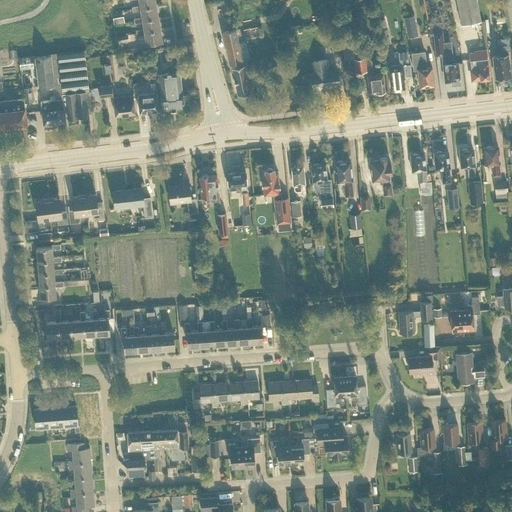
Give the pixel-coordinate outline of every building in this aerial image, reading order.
[(455,0),(461,24),(480,20),(476,0),(455,0)] [(142,19),(158,16),(156,4),(140,7),(140,5),(132,6),(133,11),(140,10),(142,17),(142,19)] [(366,5),(361,15),(368,18),(373,8),(366,5)] [(124,22),(123,15),(112,17),(114,24),(124,22)] [(418,35),(414,15),(403,17),(407,37),(418,35)] [(145,31),(160,28),(158,16),(142,19),(142,17),(134,18),(135,22),(143,21),(144,28),(145,31)] [(376,21),(378,31),(387,29),(385,19),(376,21)] [(443,42),(442,32),(441,21),(428,23),(429,33),(430,35),(434,35),(437,55),(441,54),(444,54),(443,42)] [(300,25),(290,27),(291,34),(302,32),(300,25)] [(146,43),(162,40),(160,28),(145,31),(144,28),(136,30),(137,35),(145,33),(146,43)] [(244,60),(242,61),(235,29),(223,31),(230,63),(237,94),(250,91),(244,60)] [(127,34),(117,35),(118,42),(129,40),(127,34)] [(500,55),(493,56),(495,77),(503,77),(504,78),(507,77),(508,76),(510,76),(508,54),(506,45),(510,44),(509,37),(498,39),(500,55)] [(451,41),(443,42),(444,54),(441,54),(444,82),(451,81),(452,85),(460,84),(460,80),(461,80),(458,61),(454,61),(451,41)] [(85,90),(85,89),(88,88),(84,49),(49,53),(50,55),(54,85),(53,85),(55,99),(63,98),(64,108),(67,108),(69,119),(89,116),(85,90)] [(473,52),(469,52),(471,69),(472,79),(480,78),(482,79),(487,79),(489,77),(487,62),(486,57),(487,57),(486,49),(473,50),(473,52)] [(388,66),(391,89),(392,89),(394,90),(398,90),(399,88),(404,88),(403,80),(404,79),(404,76),(412,75),(410,63),(409,64),(407,51),(398,52),(399,65),(388,66)] [(431,67),(427,67),(425,51),(411,52),(413,70),(418,69),(420,86),(425,85),(427,87),(432,86),(434,84),(431,67)] [(39,86),(53,85),(54,85),(50,55),(35,57),(39,86)] [(373,75),(372,66),(371,60),(367,57),(354,58),(353,58),(355,72),(367,70),(368,75),(367,76),(369,92),(384,90),(382,74),(373,75)] [(320,86),(339,84),(337,70),(328,72),(326,60),(314,61),(315,74),(310,74),(311,87),(313,87),(313,89),(321,88),(320,86)] [(184,107),(189,106),(188,94),(182,94),(180,71),(159,74),(160,84),(156,84),(157,91),(161,90),(162,96),(160,96),(162,110),(184,107)] [(112,84),(99,86),(100,96),(113,95),(112,84)] [(34,101),(32,86),(23,87),(25,102),(34,101)] [(139,112),(159,110),(156,92),(137,94),(139,112)] [(115,115),(135,113),(133,95),(113,97),(115,115)] [(23,98),(0,100),(0,129),(27,126),(25,109),(24,109),(23,98)] [(65,121),(64,108),(63,98),(55,99),(40,101),(43,124),(65,121)] [(498,146),(484,147),(486,164),(491,164),(492,175),(500,174),(499,163),(498,146)] [(473,149),(459,150),(460,158),(459,158),(460,166),(467,166),(468,176),(475,175),(474,165),(473,149)] [(448,151),(434,152),(435,169),(441,168),(442,182),(450,182),(449,168),(448,151)] [(429,172),(426,172),(424,153),(410,154),(412,171),(418,170),(420,193),(431,192),(429,172)] [(379,159),(370,160),(371,170),(372,180),(382,179),(383,194),(392,193),(391,184),(389,184),(389,178),(389,173),(392,173),(391,165),(388,165),(387,157),(379,157),(379,159)] [(350,160),(335,162),(337,181),(343,180),(345,196),(353,195),(351,179),(352,179),(352,178),(353,178),(352,172),(351,172),(350,160)] [(330,178),(326,178),(325,163),(311,164),(313,181),(313,186),(314,188),(316,189),(317,190),(318,190),(320,190),(322,207),(333,206),(330,178)] [(306,193),(303,165),(291,167),(293,185),(294,189),(296,191),(301,190),(302,193),(306,193)] [(274,168),(272,169),(270,168),(268,168),(266,169),(261,170),(262,180),(263,180),(264,194),(273,193),(273,199),(274,199),(276,223),(290,221),(288,197),(280,198),(280,192),(279,192),(277,174),(274,174),(274,168)] [(248,203),(245,171),(227,173),(229,189),(239,188),(239,193),(242,192),(243,203),(248,203)] [(210,175),(199,176),(201,196),(210,195),(210,200),(219,199),(217,175),(210,175)] [(468,181),(470,203),(482,202),(481,180),(468,181)] [(508,196),(506,180),(494,181),(495,197),(508,196)] [(168,186),(170,203),(187,200),(189,212),(198,211),(196,197),(191,198),(189,182),(182,183),(182,184),(168,186)] [(142,187),(113,191),(115,207),(143,204),(145,217),(153,216),(151,196),(143,197),(142,187)] [(459,208),(457,187),(446,188),(448,209),(459,208)] [(84,194),(87,214),(93,214),(94,219),(104,218),(103,206),(97,207),(96,193),(91,194),(91,193),(84,194)] [(79,215),(87,214),(84,194),(78,194),(78,195),(73,196),(74,209),(69,210),(70,222),(80,221),(79,215)] [(360,195),(361,210),(371,209),(369,194),(360,195)] [(48,198),(50,219),(57,218),(57,224),(68,223),(66,210),(61,211),(59,198),(54,199),(54,197),(48,198)] [(43,219),(50,219),(48,198),(41,199),(41,200),(36,200),(39,226),(43,225),(43,219)] [(301,215),(299,200),(290,201),(292,216),(301,215)] [(362,234),(361,225),(359,211),(349,212),(351,226),(351,227),(349,227),(350,235),(362,234)] [(228,233),(226,212),(216,213),(218,234),(228,233)] [(198,226),(197,218),(187,219),(188,227),(198,226)] [(52,238),(52,231),(38,233),(39,239),(52,238)] [(311,245),(310,236),(303,237),(304,246),(311,245)] [(37,257),(53,256),(53,249),(61,248),(60,243),(52,244),(52,246),(36,247),(37,257)] [(38,270),(55,269),(54,261),(61,260),(61,256),(53,256),(37,257),(38,270)] [(39,282),(56,281),(55,273),(63,273),(62,268),(55,269),(38,270),(39,282)] [(511,279),(511,287),(503,288),(503,295),(497,296),(497,304),(504,304),(504,307),(511,306),(511,279)] [(39,282),(40,297),(57,296),(56,286),(64,285),(63,280),(56,281),(39,282)] [(432,294),(427,294),(428,301),(420,302),(420,310),(398,311),(400,332),(414,332),(413,316),(421,315),(421,318),(432,317),(431,302),(432,302),(432,294)] [(463,330),(474,329),(473,313),(479,313),(478,297),(471,297),(472,304),(467,304),(467,309),(461,310),(463,330)] [(261,309),(269,309),(265,299),(257,299),(257,300),(253,300),(254,306),(261,306),(261,309)] [(187,304),(178,305),(179,318),(188,318),(187,304)] [(154,315),(153,306),(145,306),(146,315),(154,315)] [(441,316),(441,307),(433,308),(433,317),(441,316)] [(97,334),(110,333),(108,318),(110,318),(109,309),(105,309),(105,317),(98,318),(96,318),(97,334)] [(96,318),(98,318),(97,310),(93,310),(93,318),(85,319),(83,319),(85,335),(97,334),(96,318)] [(452,330),(463,330),(461,310),(450,311),(452,330)] [(83,319),(85,319),(84,311),(80,311),(81,319),(73,320),(71,320),(72,336),(85,335),(83,319)] [(59,321),(61,321),(60,312),(55,313),(56,321),(46,322),(47,337),(60,336),(59,321)] [(71,320),(73,320),(72,312),(68,312),(68,320),(61,321),(59,321),(60,336),(72,336),(71,320)] [(261,314),(261,325),(270,324),(269,313),(261,314)] [(261,325),(260,325),(252,325),(252,317),(247,318),(248,326),(249,326),(250,342),(263,341),(261,326),(261,325)] [(240,326),(239,318),(235,318),(235,327),(236,327),(238,343),(250,342),(249,326),(248,326),(240,326)] [(210,329),(210,321),(209,319),(201,320),(201,322),(197,322),(198,330),(200,330),(201,346),(213,345),(212,329),(210,329)] [(236,327),(235,327),(227,327),(227,319),(222,320),(223,328),(224,328),(225,344),(238,343),(236,327)] [(224,328),(223,328),(215,328),(214,320),(210,321),(210,329),(212,329),(213,345),(225,344),(224,328)] [(200,330),(198,330),(190,331),(190,322),(184,322),(185,331),(187,331),(188,347),(201,346),(200,330)] [(433,323),(423,324),(424,346),(434,345),(433,323)] [(174,347),(173,332),(163,332),(163,324),(159,325),(159,333),(161,333),(162,348),(174,347)] [(161,333),(159,333),(151,333),(151,325),(146,326),(147,334),(148,333),(149,349),(162,348),(161,333)] [(148,333),(147,334),(139,334),(138,326),(134,326),(134,335),(136,335),(137,350),(149,349),(148,333)] [(136,335),(134,335),(127,336),(126,327),(121,327),(122,336),(123,336),(124,351),(137,350),(136,335)] [(429,347),(429,354),(433,354),(434,358),(441,357),(440,346),(429,347)] [(473,376),(483,375),(482,361),(472,362),(471,352),(456,353),(458,381),(473,380),(473,376)] [(408,358),(409,372),(424,371),(425,375),(433,374),(431,356),(408,358)] [(367,403),(366,385),(357,386),(356,375),(345,376),(346,396),(352,396),(353,401),(358,401),(358,404),(367,403)] [(340,397),(346,396),(345,376),(334,377),(335,392),(332,392),(331,388),(326,389),(327,406),(336,406),(336,402),(341,402),(340,397)] [(300,380),(302,397),(311,396),(312,401),(319,401),(317,385),(311,385),(311,379),(300,380)] [(245,398),(247,398),(259,397),(258,380),(243,381),(245,398)] [(285,398),(288,398),(302,397),(300,380),(284,381),(285,398)] [(247,398),(245,398),(243,381),(229,382),(230,399),(240,399),(241,403),(247,403),(247,398)] [(288,398),(285,398),(284,381),(268,382),(269,400),(281,399),(281,403),(288,403),(288,398)] [(219,400),(230,399),(229,382),(214,383),(215,401),(212,401),(212,406),(220,405),(219,400)] [(212,401),(215,401),(214,383),(199,384),(200,390),(194,391),(195,407),(202,406),(202,402),(212,401)] [(64,426),(66,426),(75,425),(75,432),(80,431),(79,425),(78,425),(76,405),(62,406),(64,426)] [(66,432),(66,426),(64,426),(62,406),(49,407),(50,427),(52,427),(61,426),(62,432),(66,432)] [(52,433),(52,427),(50,427),(49,407),(34,408),(36,428),(47,427),(48,433),(52,433)] [(326,422),(325,413),(312,414),(313,423),(326,422)] [(250,419),(240,420),(240,428),(251,427),(250,419)] [(502,445),(501,438),(506,437),(505,419),(491,420),(492,438),(489,438),(490,446),(502,445)] [(469,440),(483,439),(481,421),(467,422),(469,440)] [(445,442),(459,441),(457,423),(443,424),(445,442)] [(304,436),(312,435),(312,427),(304,428),(304,436)] [(348,454),(347,435),(343,436),(342,427),(317,428),(318,443),(326,443),(327,456),(331,455),(331,456),(344,455),(348,454)] [(187,430),(178,430),(178,428),(165,429),(166,449),(170,448),(171,459),(184,458),(184,447),(188,447),(187,430)] [(430,453),(430,446),(435,446),(434,428),(420,429),(421,446),(417,447),(417,454),(430,453)] [(154,450),(154,456),(154,458),(155,470),(161,469),(160,456),(160,449),(166,449),(165,429),(152,430),(154,450)] [(154,458),(154,456),(154,450),(152,430),(140,431),(141,450),(142,458),(144,458),(148,458),(148,459),(154,458)] [(141,450),(140,431),(127,432),(128,450),(128,459),(127,459),(127,468),(144,467),(144,458),(142,458),(141,450)] [(397,452),(411,451),(410,432),(396,434),(397,452)] [(255,466),(253,451),(261,451),(259,437),(247,438),(247,446),(242,446),(243,467),(255,466)] [(303,453),(310,452),(309,437),(301,438),(302,445),(290,446),(291,463),(304,462),(303,453)] [(219,455),(218,439),(209,440),(210,456),(219,455)] [(291,463),(290,446),(278,447),(277,440),(270,440),(271,455),(278,455),(279,464),(291,463)] [(91,462),(90,448),(83,448),(83,442),(67,443),(68,450),(73,450),(73,460),(69,460),(69,464),(91,462)] [(243,467),(242,446),(235,447),(235,443),(228,443),(229,448),(230,448),(232,467),(243,467)] [(465,464),(464,445),(456,445),(458,464),(465,464)] [(489,464),(488,447),(477,447),(479,465),(489,464)] [(442,472),(440,451),(432,451),(434,473),(442,472)] [(202,470),(201,455),(191,456),(192,471),(202,470)] [(410,471),(418,470),(417,456),(408,457),(410,471)] [(75,478),(92,476),(91,462),(69,464),(69,468),(74,468),(75,478)] [(144,467),(127,468),(128,476),(144,475),(144,467)] [(71,493),(93,491),(92,476),(75,478),(76,488),(71,489),(71,493)] [(88,511),(88,506),(94,505),(93,491),(71,493),(72,496),(76,496),(77,506),(73,506),(73,511),(88,511)] [(193,506),(192,502),(192,493),(183,494),(184,502),(184,506),(193,506)] [(181,495),(171,495),(172,503),(182,502),(181,495)] [(232,511),(232,503),(217,504),(216,496),(200,498),(201,510),(213,509),(213,511),(232,511)] [(371,511),(371,497),(357,498),(357,503),(350,504),(350,511),(371,511)] [(340,511),(340,499),(326,500),(327,511),(325,511),(340,511)] [(132,511),(159,511),(158,501),(146,502),(147,509),(133,510),(132,511)] [(294,510),(293,511),(310,511),(310,509),(308,509),(308,501),(295,502),(295,510),(294,510)]
